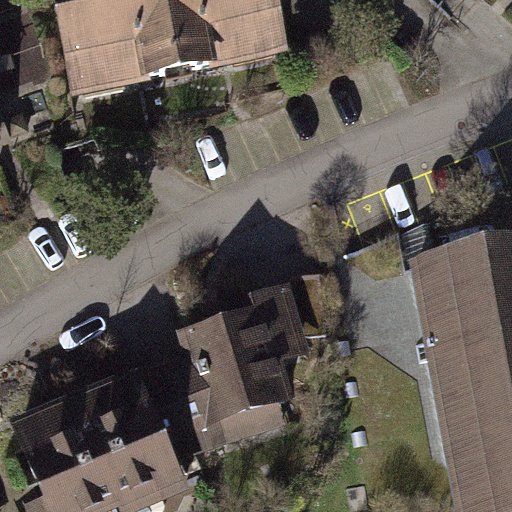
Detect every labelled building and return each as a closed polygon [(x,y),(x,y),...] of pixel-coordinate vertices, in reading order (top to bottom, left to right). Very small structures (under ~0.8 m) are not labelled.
[(275,0),(60,0),(80,97),(287,55),(275,0)] [(425,231),(401,240),(408,275),(421,272),(465,511),(511,511),(511,251),(432,267),(425,231)] [(408,275),(401,240),(326,266),(369,511),(465,511),(421,272),(408,275)] [(321,279),(295,281),(298,337),(324,336),(321,279)] [(193,363),(142,382),(180,471),(245,447),(236,421),(292,402),(281,365),(295,360),(290,293),(239,310),(243,321),(185,338),(193,363)] [(180,471),(142,382),(117,393),(107,369),(78,381),(88,405),(68,414),(109,511),(116,511),(186,484),(180,471)] [(109,511),(68,414),(24,432),(37,462),(33,464),(53,511),(109,511)]
